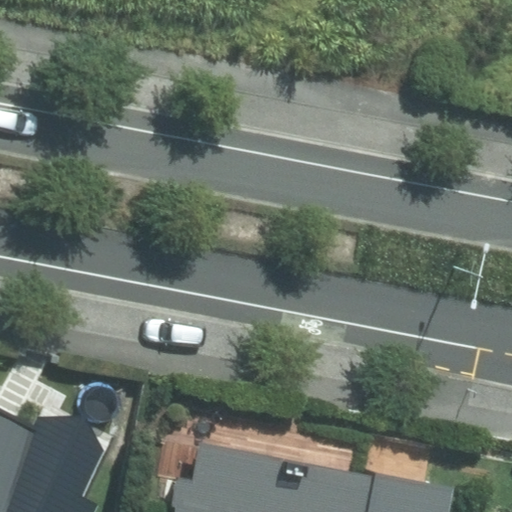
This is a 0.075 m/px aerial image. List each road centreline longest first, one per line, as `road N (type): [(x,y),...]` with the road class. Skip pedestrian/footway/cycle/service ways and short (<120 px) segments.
road 1 (tertiary): [(511,332),(0,234)]
road 2 (tertiary): [(0,127),(511,222)]
